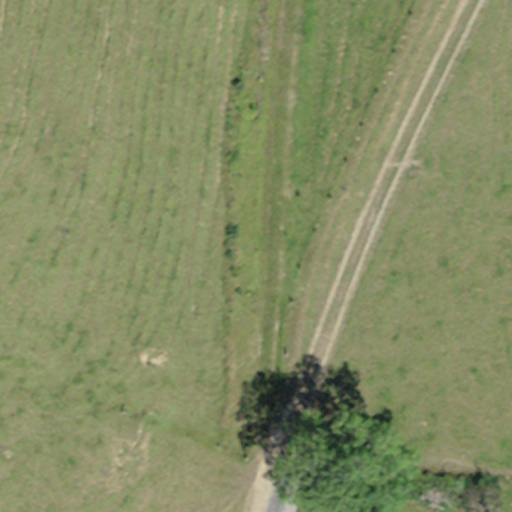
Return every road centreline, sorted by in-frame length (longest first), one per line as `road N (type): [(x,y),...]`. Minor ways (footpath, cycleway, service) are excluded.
road 1 (track): [(254,489),(408,135),(480,0)]
road 2 (track): [(253,511),(293,0)]
